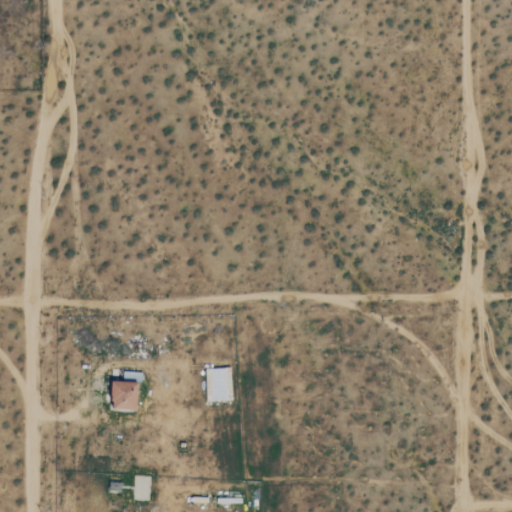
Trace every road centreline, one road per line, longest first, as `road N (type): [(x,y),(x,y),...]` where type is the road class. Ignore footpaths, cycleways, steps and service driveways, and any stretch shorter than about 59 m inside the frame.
road 1 (track): [(445,511),(445,454),(484,301),(472,0)]
road 2 (track): [(38,511),(33,306),(47,0)]
road 3 (track): [(0,306),(484,301)]
